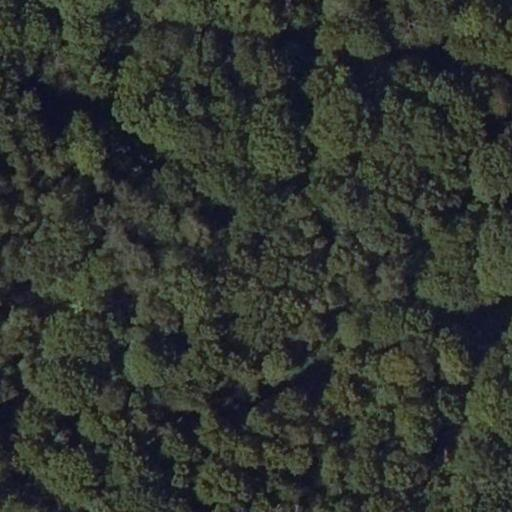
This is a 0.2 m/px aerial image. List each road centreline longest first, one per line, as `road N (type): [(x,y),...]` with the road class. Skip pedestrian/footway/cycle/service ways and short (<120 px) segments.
road 1 (track): [(0,0),(511,93)]
road 2 (track): [(511,289),(408,511)]
